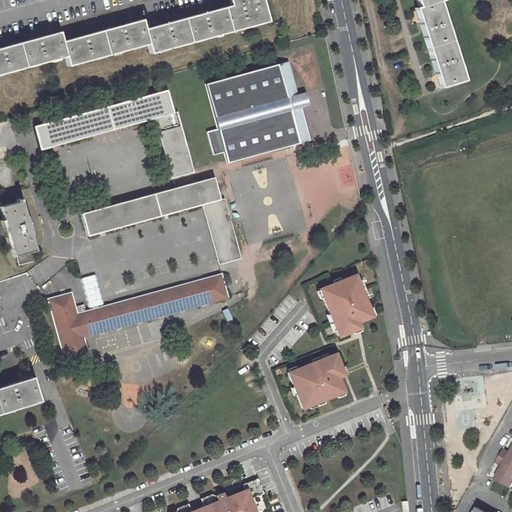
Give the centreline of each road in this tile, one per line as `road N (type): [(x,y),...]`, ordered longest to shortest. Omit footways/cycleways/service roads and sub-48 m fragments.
road 1 (unclassified): [(415,365),(381,162),(342,0)]
road 2 (residential): [(106,511),(265,449)]
road 3 (residential): [(299,309),(258,358),(290,439)]
road 4 (residential): [(290,439),(419,388)]
road 5 (unclassified): [(428,511),(419,388)]
